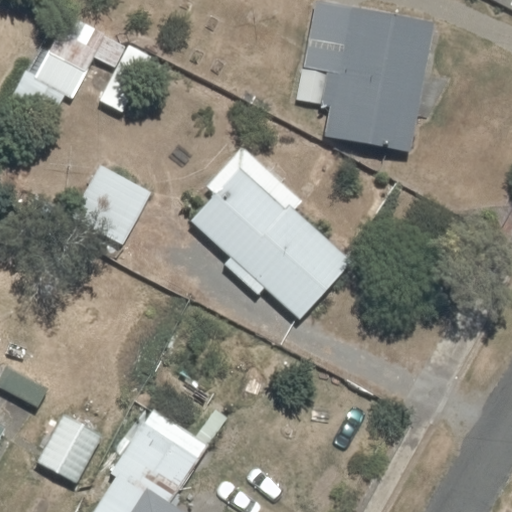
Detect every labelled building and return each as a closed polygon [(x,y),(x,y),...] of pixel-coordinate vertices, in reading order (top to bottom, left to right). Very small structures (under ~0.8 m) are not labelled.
[(340,128),(338,141),(409,151),(428,18),(307,1),(297,72),(321,75),(313,124),(340,128)] [(155,57),(58,8),(5,114),(35,129),(50,100),(58,104),(62,96),(71,100),(93,56),(114,67),(96,102),(125,117),(155,57)] [(239,144),(180,214),(224,257),(215,265),(249,298),(260,287),(295,322),(349,266),(289,207),(297,200),(239,144)] [(149,189),(98,165),(72,220),(123,244),(149,189)] [(153,409),(144,404),(103,469),(110,474),(83,511),(175,511),(168,507),(210,446),(154,408),(153,409)] [(102,436),(61,415),(38,464),(78,484),(102,436)]
